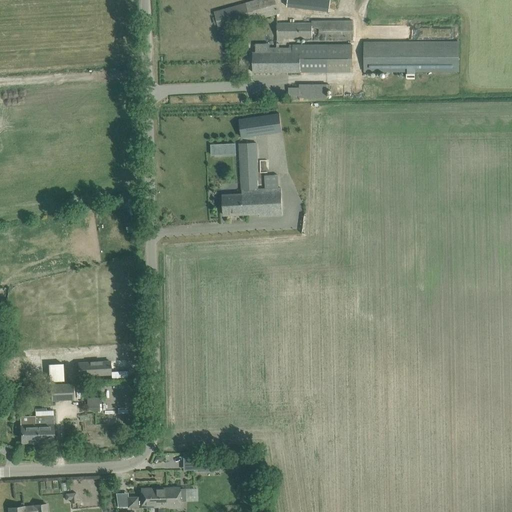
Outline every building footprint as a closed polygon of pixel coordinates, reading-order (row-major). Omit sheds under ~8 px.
[(219,30),(279,13),(275,0),(256,0),(214,12),(219,30)] [(329,11),(330,0),(287,0),(286,6),(329,11)] [(353,40),(353,20),(312,21),(312,22),(277,23),(277,38),(312,38),(312,40),(353,40)] [(364,72),(459,72),(459,41),(364,42),(364,72)] [(253,72),(300,72),(352,72),(352,44),(293,45),(293,48),(270,48),(270,52),(253,52),(253,72)] [(328,98),(328,84),(299,84),(299,88),(289,88),(289,97),(299,97),(299,98),(328,98)] [(238,120),(241,138),(282,131),(279,113),(238,120)] [(242,194),(223,195),(224,215),(259,213),(259,216),(269,216),(282,215),(281,188),(271,189),(258,189),(257,162),(258,162),(257,143),(249,143),(239,143),(241,184),(242,184),(242,194)] [(223,144),(211,145),(212,154),(224,153),(223,144)] [(206,162),(202,171),(213,176),(217,167),(206,162)] [(317,210),(317,214),(305,212),(301,234),(320,237),(324,211),(317,210)] [(379,250),(279,244),(278,255),(284,255),(282,280),(377,286),(379,250)] [(288,308),(375,311),(376,298),(323,296),(323,298),(325,298),(324,305),(320,305),(320,294),(284,293),(284,307),(288,308)] [(79,376),(111,374),(110,361),(78,363),(79,376)] [(34,375),(28,376),(28,383),(41,382),(41,368),(41,366),(34,366),(34,375)] [(73,383),(51,384),(52,399),(74,398),(73,383)] [(129,392),(128,384),(101,385),(101,398),(109,398),(108,393),(129,392)] [(0,395),(6,401),(12,395),(3,387),(0,390),(0,395)] [(22,443),(54,442),(53,416),(21,417),(22,443)] [(141,497),(128,497),(128,507),(128,508),(138,508),(138,507),(141,506),(141,508),(158,507),(158,509),(180,509),(180,502),(186,501),(185,488),(180,489),(180,488),(141,489),(141,497)]
